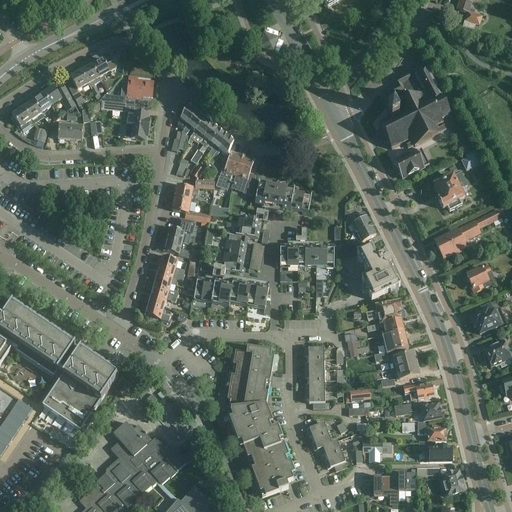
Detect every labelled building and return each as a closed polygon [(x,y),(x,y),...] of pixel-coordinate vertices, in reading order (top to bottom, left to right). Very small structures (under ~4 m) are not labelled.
[(321,0),(322,0),(327,9),(337,3),(336,2),(341,0),(321,0)] [(457,11),(467,14),(465,22),(479,26),(482,17),(469,13),(472,4),(471,3),(472,0),(456,0),(460,1),(457,11)] [(271,43),(263,40),(261,48),(269,51),(271,43)] [(91,67),(99,80),(102,85),(106,92),(115,87),(113,82),(108,85),(106,83),(107,82),(105,78),(111,75),(110,73),(116,70),(117,67),(114,61),(106,66),(103,60),(91,67)] [(88,86),(99,80),(91,67),(81,73),(88,86)] [(388,92),(396,107),(387,111),(391,118),(378,125),(392,150),(405,143),(408,150),(414,147),(415,148),(441,135),(440,133),(446,130),(441,121),(451,116),(425,67),(413,73),(414,74),(411,76),(409,73),(393,82),(396,87),(388,92)] [(77,92),(88,86),(81,73),(70,79),(77,92)] [(135,97),(152,99),(153,84),(129,81),(128,85),(123,84),(122,86),(121,93),(122,95),(127,95),(127,99),(135,100),(135,97)] [(53,88),(43,96),(51,108),(62,101),(53,88)] [(95,98),(99,96),(95,89),(91,91),(95,98)] [(72,97),(78,108),(84,104),(79,94),(72,97)] [(41,115),(51,108),(43,96),(38,99),(36,96),(31,99),(33,102),(32,103),(41,115)] [(102,107),(125,107),(125,106),(124,106),(125,99),(106,96),(100,102),(103,103),(102,107)] [(31,122),(41,115),(32,103),(22,110),(31,122)] [(186,105),(179,121),(177,125),(184,131),(187,127),(195,112),(186,105)] [(90,124),(88,109),(82,112),(83,124),(90,124)] [(31,122),(22,110),(12,117),(13,117),(11,119),(21,134),(23,132),(24,134),(34,127),(31,122)] [(195,133),(203,118),(195,112),(187,127),(184,131),(183,133),(180,144),(178,151),(183,152),(188,138),(186,137),(191,130),(195,133)] [(51,115),(55,122),(60,120),(55,113),(51,115)] [(132,127),(132,128),(148,130),(149,122),(147,121),(148,117),(128,114),(126,126),(132,127)] [(203,118),(195,133),(190,140),(188,145),(191,147),(194,141),(198,145),(203,139),(210,124),(203,118)] [(465,156),(475,152),(460,122),(449,127),(465,158),(466,157),(465,156)] [(91,137),(102,136),(100,123),(90,124),(91,137)] [(209,149),(218,130),(210,124),(203,139),(198,145),(199,144),(203,147),(199,152),(198,151),(191,162),(196,166),(204,156),(203,155),(208,148),(209,149)] [(69,142),(70,129),(58,128),(57,142),(69,142)] [(147,138),(148,130),(132,128),(131,134),(125,134),(124,140),(144,142),(145,138),(147,138)] [(70,129),(69,142),(82,143),(83,129),(70,129)] [(33,140),(39,142),(42,131),(36,130),(33,140)] [(218,130),(209,149),(211,151),(206,157),(210,160),(213,157),(218,150),(225,136),(218,130)] [(39,142),(44,144),(47,133),(42,131),(39,142)] [(174,142),(180,144),(183,133),(182,134),(177,133),(176,141),(174,141),(174,142)] [(213,157),(210,160),(208,163),(203,172),(205,174),(218,158),(224,163),(233,142),(225,136),(218,150),(213,157)] [(180,144),(174,142),(171,153),(176,154),(176,153),(177,154),(178,151),(180,144)] [(402,179),(423,168),(429,165),(421,150),(394,164),(402,179)] [(481,164),(475,152),(465,156),(466,157),(465,158),(470,169),(481,164)] [(232,190),(235,178),(242,158),(230,154),(224,173),(220,171),(217,178),(215,178),(215,185),(218,186),(217,189),(227,192),(228,189),(232,190)] [(236,183),(236,182),(245,185),(253,162),(242,158),(235,178),(232,190),(231,191),(235,193),(238,184),(236,183)] [(183,177),(186,170),(179,167),(176,175),(182,178),(182,177),(183,177)] [(203,171),(198,168),(192,177),(197,180),(203,171)] [(460,202),(465,199),(460,190),(468,186),(462,174),(454,178),(454,177),(434,187),(440,200),(438,201),(443,210),(448,208),(451,213),(463,206),(460,202)] [(214,192),(214,184),(195,182),(195,188),(199,189),(199,190),(214,192)] [(275,187),(267,186),(259,184),(259,182),(255,206),(262,207),(262,204),(272,206),(271,209),(273,209),(273,206),(282,208),(281,210),(302,214),(301,217),(301,218),(302,217),(307,218),(311,196),(310,195),(309,198),(303,197),(304,195),(293,193),(294,189),(293,189),(292,191),(287,190),(288,189),(277,187),(277,186),(275,185),(275,187)] [(199,189),(195,188),(192,188),(192,190),(177,187),(174,200),(190,203),(191,195),(197,197),(199,190),(199,189)] [(190,203),(174,200),(172,212),(187,215),(190,203)] [(478,231),(487,226),(488,227),(504,219),(500,210),(483,218),(484,219),(436,244),(444,261),(455,255),(456,258),(463,254),(461,252),(465,250),(460,242),(466,239),(466,241),(480,235),(478,231)] [(236,237),(229,235),(228,242),(226,242),(222,263),(224,263),(223,271),(200,266),(199,272),(212,274),(211,279),(222,281),(224,272),(242,275),(243,269),(240,268),(245,245),(247,245),(248,240),(257,242),(259,234),(256,233),(258,223),(266,225),(268,215),(256,213),(255,222),(238,219),(237,219),(238,220),(236,231),(237,231),(236,237)] [(352,226),(355,231),(358,236),(362,244),(377,236),(366,218),(364,215),(357,218),(359,222),(352,226)] [(166,240),(182,244),(188,246),(191,235),(192,235),(195,222),(180,220),(177,231),(169,229),(166,240)] [(264,232),(261,245),(267,246),(270,233),(264,232)] [(296,244),(306,243),(306,232),(296,232),(296,244)] [(182,244),(166,240),(163,252),(179,256),(178,257),(188,260),(190,253),(180,251),(182,244)] [(361,281),(371,301),(400,287),(384,252),(376,256),(371,246),(356,254),(368,277),(361,281)] [(288,248),(279,248),(280,270),(280,268),(285,268),(285,269),(296,269),(296,270),(298,270),(298,269),(303,269),(314,270),(314,271),(315,271),(315,269),(327,269),(332,269),(332,270),(333,270),(333,248),(326,248),(326,251),(316,251),(316,248),(314,248),(314,251),(306,251),(306,248),(297,248),(297,250),(288,250),(288,248)] [(158,269),(183,276),(185,272),(175,269),(177,261),(162,257),(158,269)] [(189,263),(186,280),(192,281),(195,265),(189,263)] [(474,295),(484,290),(495,284),(487,268),(473,275),(471,271),(466,274),(468,279),(467,280),(468,283),(470,282),(473,289),(471,290),(474,295)] [(155,281),(171,285),(172,279),(183,282),(185,276),(183,276),(158,269),(155,281)] [(263,317),(264,316),(270,317),(270,308),(265,307),(268,290),(267,290),(266,292),(257,290),(258,288),(249,286),(248,288),(239,286),(240,284),(232,282),(230,288),(221,286),(221,284),(213,282),(212,285),(203,283),(204,281),(197,279),(193,301),(194,301),(194,300),(199,301),(199,302),(210,304),(210,305),(212,306),(212,303),(217,304),(217,305),(228,307),(228,309),(229,308),(230,304),(234,305),(245,308),(245,309),(246,308),(247,307),(252,308),(252,309),(263,311),(262,317),(263,317)] [(171,285),(155,281),(151,293),(167,297),(171,285)] [(148,304),(164,309),(167,297),(151,293),(148,304)] [(383,325),(383,326),(401,320),(406,319),(404,312),(400,313),(399,311),(401,310),(399,302),(375,306),(376,312),(366,315),(368,323),(378,320),(380,326),(383,325)] [(480,335),(499,327),(501,330),(507,328),(500,310),(494,312),(490,303),(475,310),(479,319),(472,321),(475,329),(477,328),(480,335)] [(164,309),(148,304),(144,316),(167,323),(169,317),(162,315),(164,309)] [(0,366),(11,351),(15,354),(16,354),(53,379),(54,379),(59,382),(42,408),(43,408),(80,433),(81,432),(85,434),(98,416),(94,413),(118,376),(117,375),(117,373),(119,372),(119,373),(120,372),(122,370),(122,371),(123,370),(122,370),(123,368),(124,368),(124,367),(124,365),(125,365),(125,364),(124,364),(124,362),(124,361),(123,361),(122,359),(123,359),(122,359),(120,358),(120,357),(119,357),(117,357),(117,356),(116,356),(116,357),(114,357),(113,357),(113,358),(111,359),(110,359),(111,359),(109,361),(109,362),(109,364),(108,364),(108,365),(109,365),(109,367),(109,368),(106,369),(106,368),(81,352),(81,351),(80,351),(75,348),(74,347),(13,306),(12,305),(2,320),(0,318),(0,366)] [(361,319),(360,312),(353,313),(354,321),(361,319)] [(383,338),(383,339),(404,333),(401,321),(401,320),(383,326),(383,325),(380,326),(366,329),(368,334),(379,331),(378,329),(384,327),(386,337),(383,338)] [(383,339),(383,338),(387,355),(408,350),(404,333),(383,339)] [(180,345),(183,340),(178,336),(174,341),(180,345)] [(504,343),(485,351),(492,368),(500,365),(501,369),(511,365),(509,361),(511,360),(504,343)] [(246,355),(235,353),(226,408),(230,408),(231,413),(228,414),(238,444),(242,443),(263,499),(289,489),(287,483),(297,480),(278,428),(275,430),(266,408),(272,373),(275,354),(247,350),(246,355)] [(308,362),(324,361),(323,350),(305,350),(305,359),(308,359),(308,362)] [(374,357),(376,364),(388,361),(386,354),(374,357)] [(396,370),(417,365),(414,354),(393,359),(396,370)] [(305,373),(324,372),(324,361),(308,362),(308,365),(305,365),(305,373)] [(417,365),(396,370),(399,382),(420,376),(417,365)] [(308,383),(324,383),(324,372),(305,373),(305,380),(308,380),(308,383)] [(511,400),(511,377),(508,378),(509,380),(501,382),(502,386),(501,386),(503,395),(504,394),(505,397),(511,396),(511,400)] [(305,394),(324,394),(324,383),(308,383),(308,386),(305,386),(305,394)] [(412,402),(433,399),(431,385),(415,388),(415,386),(403,388),(404,396),(411,395),(412,402)] [(363,402),(362,392),(350,393),(351,404),(363,402)] [(324,394),(305,394),(305,402),(308,402),(308,406),(324,405),(324,394)] [(19,400),(0,428),(0,457),(32,409),(19,400)] [(429,407),(421,408),(420,404),(394,408),(395,418),(409,416),(409,414),(421,412),(424,423),(440,420),(437,406),(429,408),(429,407)] [(357,410),(348,411),(348,418),(362,417),(361,410),(357,410)] [(213,511),(212,510),(210,506),(208,503),(207,500),(205,498),(202,495),(200,492),(198,489),(196,487),(182,503),(179,501),(176,499),(173,496),(171,494),(168,491),(165,489),(163,486),(171,480),(179,474),(178,473),(186,466),(187,467),(194,461),(189,454),(184,458),(178,451),(173,455),(161,442),(159,444),(155,439),(152,442),(146,435),(147,434),(146,433),(145,434),(139,427),(133,432),(126,424),(113,435),(120,443),(111,451),(119,460),(107,471),(106,475),(98,483),(96,481),(80,494),(84,499),(79,503),(69,492),(58,502),(65,510),(63,511),(115,511),(117,511),(118,511),(125,506),(128,509),(137,502),(137,503),(145,496),(144,496),(152,489),(153,490),(158,486),(160,489),(163,492),(166,495),(170,498),(173,501),(176,503),(168,511),(213,511)] [(313,441),(328,435),(324,425),(306,431),(309,439),(312,438),(313,441)] [(357,434),(369,433),(369,425),(356,425),(357,434)] [(415,433),(414,425),(402,425),(402,433),(415,433)] [(426,438),(426,444),(435,444),(445,444),(445,431),(439,431),(439,428),(431,428),(431,431),(424,431),(424,425),(418,425),(418,436),(424,436),(424,438),(426,438)] [(314,452),(337,443),(332,445),(328,435),(313,441),(314,444),(312,445),(314,452)] [(337,443),(314,452),(315,453),(320,451),(323,457),(326,456),(327,459),(341,454),(337,443)] [(450,449),(435,449),(435,444),(426,444),(419,444),(419,449),(429,449),(430,455),(433,455),(433,464),(451,464),(451,463),(453,461),(453,458),(450,456),(450,449)] [(363,445),(363,456),(383,456),(383,445),(363,445)] [(347,470),(341,454),(327,459),(328,462),(325,463),(328,471),(334,469),(336,474),(347,470)] [(439,477),(439,470),(417,471),(417,479),(427,479),(427,478),(439,477)] [(465,493),(459,472),(440,476),(446,498),(465,493)] [(417,493),(416,475),(398,475),(398,478),(398,493),(417,493)] [(398,493),(398,478),(373,478),(373,499),(390,499),(390,508),(398,508),(398,493)]
